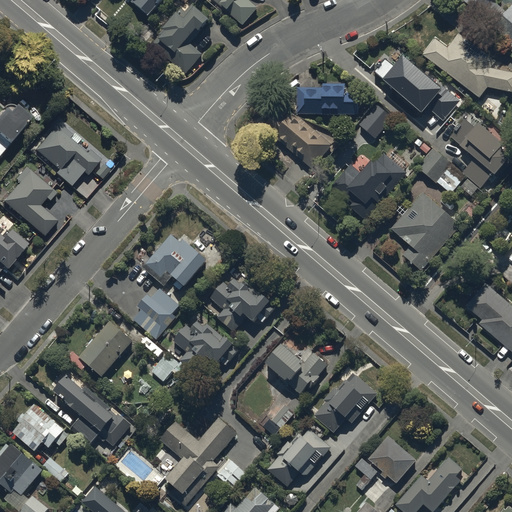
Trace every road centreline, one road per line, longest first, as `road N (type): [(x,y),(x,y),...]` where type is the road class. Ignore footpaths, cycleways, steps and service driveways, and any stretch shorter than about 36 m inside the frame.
road 1 (primary): [(511,425),(183,143)]
road 2 (residential): [(0,353),(183,143)]
road 3 (residential): [(183,143),(269,52),(376,0)]
road 4 (primary): [(183,143),(15,0)]
